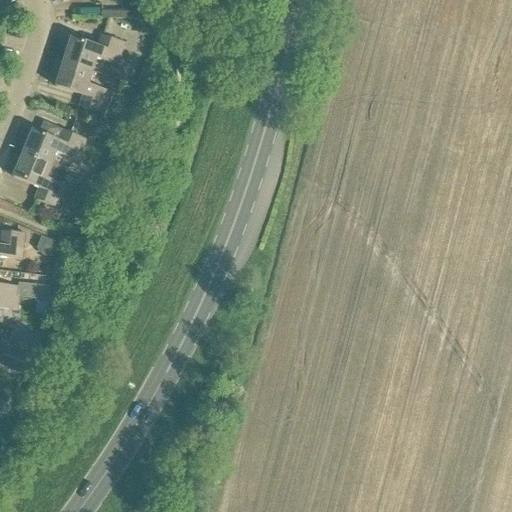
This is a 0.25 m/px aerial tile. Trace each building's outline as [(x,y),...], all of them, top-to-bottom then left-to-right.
[(154,23),(139,22),(137,37),(153,38),(154,23)] [(98,48),(72,39),(64,63),(57,61),(56,61),(93,73),(97,60),(118,67),(125,44),(102,37),(98,48)] [(93,73),(56,61),(52,77),(59,79),(56,88),(83,97),(79,108),(102,115),(110,92),(89,85),(93,73)] [(113,125),(118,134),(129,128),(124,119),(113,125)] [(33,131),(24,155),(59,170),(65,157),(77,162),(86,140),(44,123),(39,134),(33,131)] [(24,155),(14,179),(39,190),(35,201),(58,210),(67,187),(54,182),(59,170),(24,155)] [(82,234),(94,209),(83,204),(72,229),(82,234)] [(0,247),(0,246),(0,259),(22,262),(24,235),(2,232),(0,247)] [(40,246),(39,251),(43,255),(48,256),(52,252),(53,247),(49,243),(44,242),(40,246)] [(29,283),(27,299),(49,301),(50,285),(29,283)] [(0,298),(18,300),(19,288),(0,286),(0,298)] [(18,300),(0,298),(0,323),(2,324),(2,311),(16,312),(18,300)] [(17,325),(8,345),(34,356),(43,336),(17,325)] [(7,347),(0,362),(0,366),(24,377),(33,357),(7,347)]
